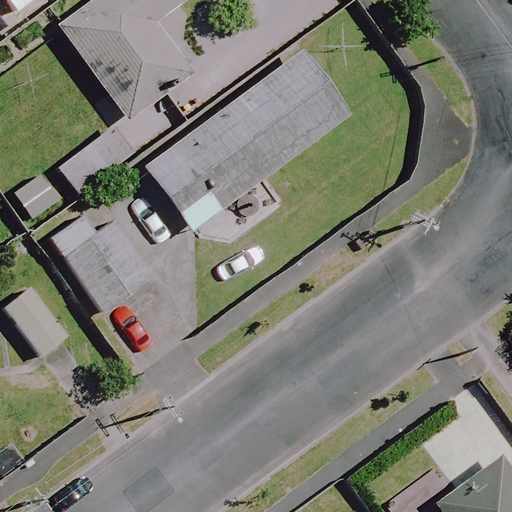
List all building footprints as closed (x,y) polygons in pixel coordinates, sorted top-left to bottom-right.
[(125,128),(190,79),(183,71),(198,60),(176,32),(162,43),(152,30),(191,0),(99,0),(54,35),(125,128)] [(344,122),(297,58),(136,177),(184,241),(344,122)] [(128,157),(108,130),(53,171),(73,198),(128,157)] [(40,164),(14,180),(37,218),(63,202),(40,164)] [(128,305),(152,288),(110,227),(91,240),(67,206),(36,227),(102,323),(109,318),(128,305)] [(61,340),(26,295),(1,314),(35,360),(61,340)] [(511,511),(511,484),(504,473),(447,511),(511,511)]
